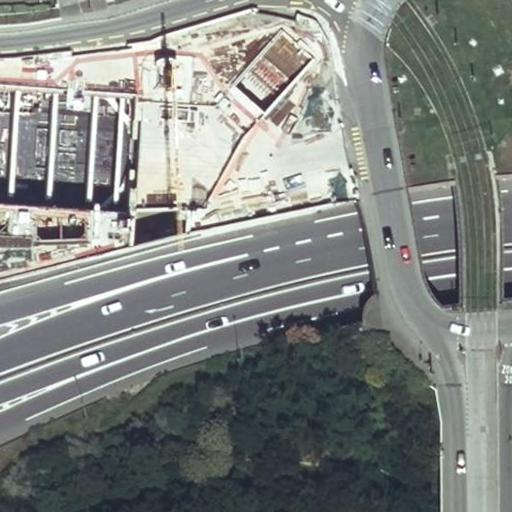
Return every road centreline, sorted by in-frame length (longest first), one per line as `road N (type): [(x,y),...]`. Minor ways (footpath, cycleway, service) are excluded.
road 1 (trunk): [(0,418),(130,366),(323,307),(511,279)]
road 2 (motorway): [(0,396),(126,348),(324,289),(511,261)]
road 3 (trunk): [(431,227),(195,289),(0,353)]
road 4 (motorway): [(431,227),(327,229),(0,316)]
road 5 (secondary): [(0,225),(113,221),(383,170)]
road 6 (secondary): [(434,327),(457,386),(459,511)]
road 7 (secondary): [(379,0),(364,39),(383,170)]
road 8 (secondary): [(383,170),(401,276),(434,327)]
road 9 (secondary): [(509,511),(511,366)]
